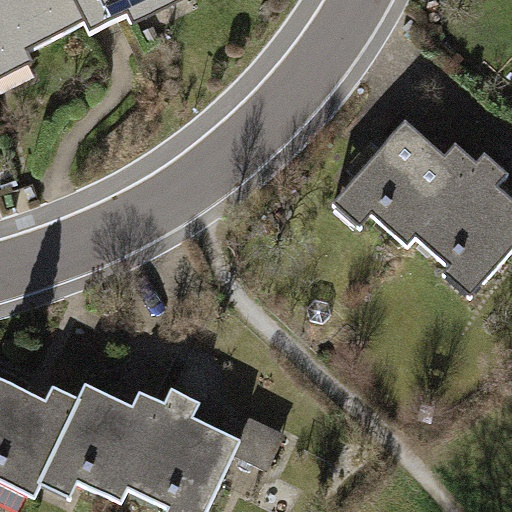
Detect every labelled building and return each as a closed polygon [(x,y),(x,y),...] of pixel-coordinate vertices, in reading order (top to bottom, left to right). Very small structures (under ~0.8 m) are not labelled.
[(0,0),(0,89),(34,72),(27,57),(88,28),(92,40),(129,22),(136,34),(193,0),(192,0),(0,0)] [(369,222),(407,255),(419,243),(480,171),(458,151),(445,166),(405,131),(334,213),(358,234),(369,222)] [(445,278),(471,300),(511,250),(511,208),(497,196),(508,183),(486,164),(480,171),(419,243),(451,270),(445,278)] [(45,411),(2,390),(0,393),(0,484),(37,500),(41,491),(80,409),(54,396),(45,411)] [(41,491),(71,507),(81,489),(124,510),(132,494),(167,416),(140,404),(132,420),(86,395),(80,409),(41,491)] [(197,427),(202,416),(173,403),(167,416),(132,494),(171,511),(214,511),(244,448),(197,427)]
